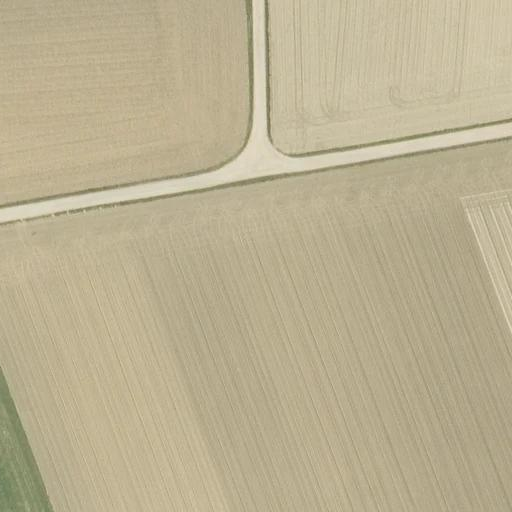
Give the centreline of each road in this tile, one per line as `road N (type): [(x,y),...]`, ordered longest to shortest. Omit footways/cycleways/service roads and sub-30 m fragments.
road 1 (track): [(262,168),(0,215)]
road 2 (track): [(262,168),(511,127)]
road 3 (track): [(253,0),(262,168)]
